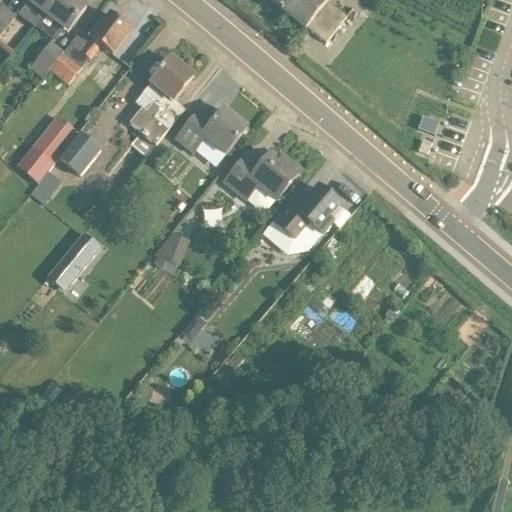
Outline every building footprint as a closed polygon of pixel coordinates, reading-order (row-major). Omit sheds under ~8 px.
[(46,18),(59,0),(24,0),(24,1),(46,18)] [(80,0),(59,0),(46,18),(67,35),(86,10),(78,3),(80,0)] [(281,16),(283,14),(305,32),(306,31),(326,46),(347,20),(327,4),(330,0),(273,0),(270,4),(280,12),(279,14),(281,16)] [(3,10),(0,13),(0,38),(15,20),(3,10)] [(81,34),(50,72),(42,82),(52,89),(59,79),(69,87),(89,62),(90,63),(101,49),(113,58),(132,32),(111,17),(101,30),(98,28),(89,40),(81,34)] [(50,46),(31,70),(43,80),(62,56),(50,46)] [(129,127),(139,135),(130,147),(146,160),(185,113),(174,104),(193,81),(171,63),(142,97),(153,106),(146,114),(142,111),(129,127)] [(197,117),(176,143),(193,157),(205,142),(225,158),(247,132),(224,113),(211,128),(197,117)] [(61,184),(48,174),(77,134),(56,118),(17,171),(38,186),(32,195),(45,205),(61,184)] [(434,138),(439,125),(423,119),(418,132),(434,138)] [(100,154),(79,137),(58,162),(80,180),(100,154)] [(276,204),(300,175),(279,159),(276,163),(270,159),(259,173),(244,161),(224,185),(246,203),(257,189),(276,204)] [(303,209),(294,201),(262,239),(285,259),(308,255),(333,226),(329,222),(340,209),(318,191),(303,209)] [(47,282),(58,291),(63,284),(69,290),(101,251),(83,237),(47,282)] [(190,245),(174,238),(156,260),(180,270),(190,245)] [(181,339),(203,352),(217,329),(195,316),(181,339)]
